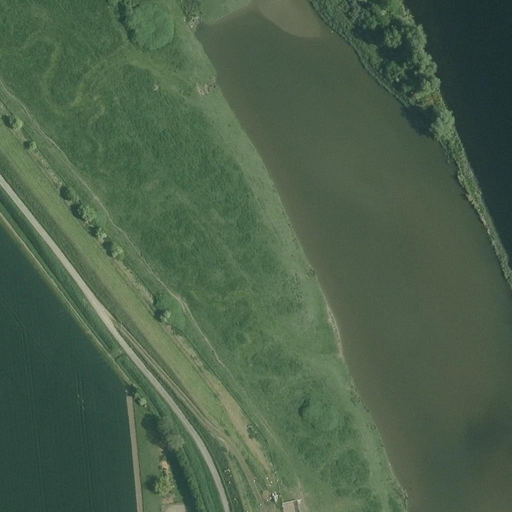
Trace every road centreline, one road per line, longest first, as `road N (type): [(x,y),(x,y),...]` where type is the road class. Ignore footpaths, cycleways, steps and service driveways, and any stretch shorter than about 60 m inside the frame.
road 1 (track): [(0,146),(207,410),(246,511)]
road 2 (unclassified): [(228,511),(203,445),(0,181)]
road 3 (track): [(91,298),(238,455),(264,511)]
